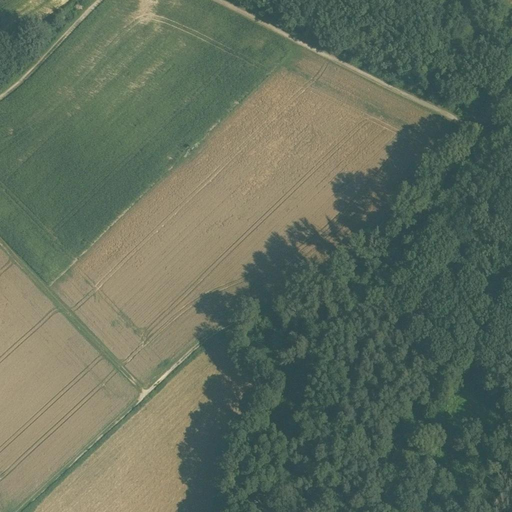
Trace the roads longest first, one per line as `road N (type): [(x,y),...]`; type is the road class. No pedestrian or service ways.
road 1 (track): [(19,511),(218,328),(279,307),(387,241),(479,132)]
road 2 (track): [(479,132),(216,0)]
road 3 (track): [(146,393),(0,240)]
road 4 (track): [(114,0),(0,109)]
